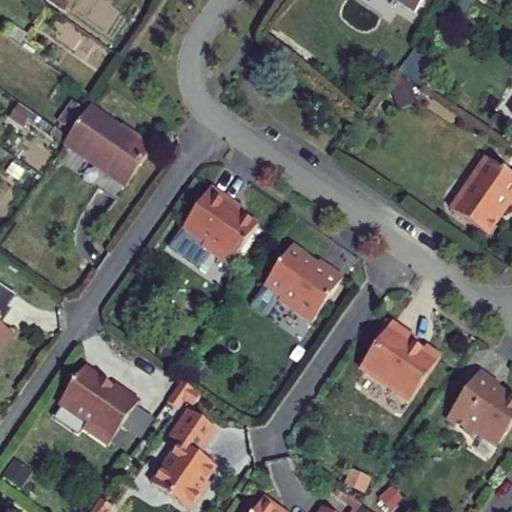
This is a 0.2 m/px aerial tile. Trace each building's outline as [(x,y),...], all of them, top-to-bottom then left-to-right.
[(391,0),(404,8),(409,0),(391,0)] [(128,131),(84,101),(63,131),(59,137),(121,180),(148,141),(130,128),(128,131)] [(511,166),(485,148),(470,171),(472,172),(453,200),(488,224),(509,193),(511,194),(511,166)] [(230,192),(207,176),(178,217),(199,232),(197,235),(225,255),(253,214),(238,203),(227,196),(230,192)] [(241,200),(230,192),(227,196),(238,203),(241,200)] [(303,245),(289,235),(259,276),(276,287),(274,290),(307,313),(339,268),(316,252),(313,256),(306,251),(303,245)] [(0,275),(0,311),(9,299),(5,296),(13,284),(0,275)] [(411,325),(387,308),(368,336),(372,339),(360,356),(405,388),(436,343),(421,332),(418,336),(408,329),(411,325)] [(0,337),(10,323),(0,316),(0,337)] [(360,356),(372,339),(368,336),(356,353),(360,356)] [(128,394),(131,389),(107,372),(105,375),(103,377),(93,370),(93,367),(77,356),(52,393),(79,411),(75,417),(101,434),(115,413),(128,394)] [(493,372),(474,358),(442,404),(467,421),(470,416),(493,431),(511,403),(511,388),(500,380),(498,381),(490,375),(493,372)] [(105,375),(93,367),(93,370),(103,377),(105,375)] [(185,392),(192,381),(173,369),(159,390),(169,397),(173,391),(184,391),(185,392)] [(147,407),(128,394),(115,413),(135,425),(147,407)] [(214,420),(187,402),(168,429),(177,435),(149,476),(188,502),(201,484),(197,482),(203,473),(213,459),(196,447),(214,420)] [(21,484),(31,468),(13,457),(3,473),(21,484)] [(349,469),(344,481),(363,489),(368,476),(349,469)] [(203,473),(197,482),(201,484),(206,476),(203,473)] [(275,497),(256,485),(237,511),(342,511),(317,494),(304,511),(289,511),(282,507),(273,500),(275,497)] [(284,504),(275,497),(273,500),(282,507),(284,504)]
